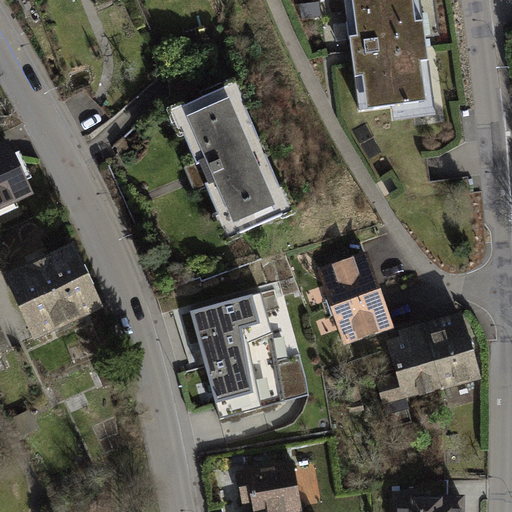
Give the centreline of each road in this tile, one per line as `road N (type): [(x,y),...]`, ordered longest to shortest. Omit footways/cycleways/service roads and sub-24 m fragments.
road 1 (tertiary): [(0,50),(72,178),(115,280),(150,382),(178,511)]
road 2 (residential): [(506,291),(448,282),(406,244),(330,122),(274,0)]
road 3 (tertiary): [(478,0),(506,291)]
road 4 (tertiary): [(506,291),(501,511)]
